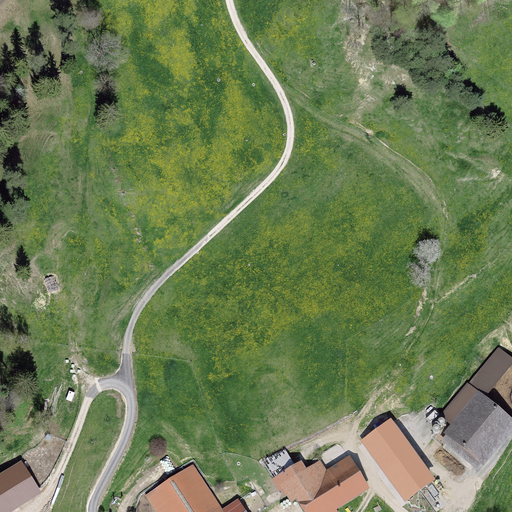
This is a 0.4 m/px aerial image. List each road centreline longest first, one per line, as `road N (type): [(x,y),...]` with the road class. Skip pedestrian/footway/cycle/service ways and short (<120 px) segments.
road 1 (track): [(279,92),(389,156),(423,187),(443,221),(428,307),(348,439),(372,486)]
road 2 (track): [(279,92),(289,121),(283,161),(138,307),(125,352),(130,420),(91,511)]
road 3 (track): [(127,383),(76,377),(71,308),(88,256),(81,165),(90,73),(74,0)]
